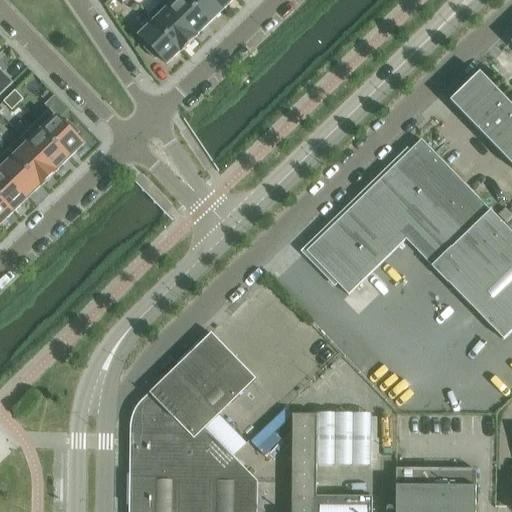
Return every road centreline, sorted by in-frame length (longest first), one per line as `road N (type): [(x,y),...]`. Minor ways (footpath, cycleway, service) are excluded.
road 1 (tertiary): [(228,233),(465,2)]
road 2 (tertiary): [(92,394),(128,328),(228,233)]
road 3 (residential): [(0,8),(131,144)]
road 4 (residential): [(0,267),(131,144)]
road 5 (residential): [(153,122),(280,0)]
road 6 (residential): [(153,122),(72,0)]
road 7 (tertiary): [(92,394),(81,414),(77,511)]
road 8 (tertiary): [(103,511),(105,427),(92,394)]
